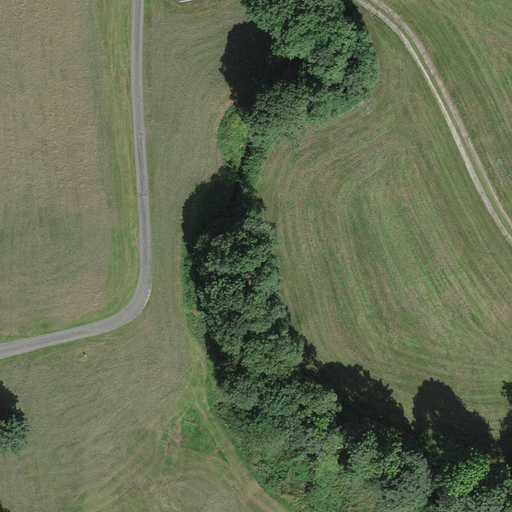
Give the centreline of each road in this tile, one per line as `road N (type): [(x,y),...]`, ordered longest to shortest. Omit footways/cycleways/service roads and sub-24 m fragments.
road 1 (residential): [(0,351),(107,324),(140,299),(146,259),(138,0)]
road 2 (track): [(366,0),(401,30),(433,77),(511,233)]
